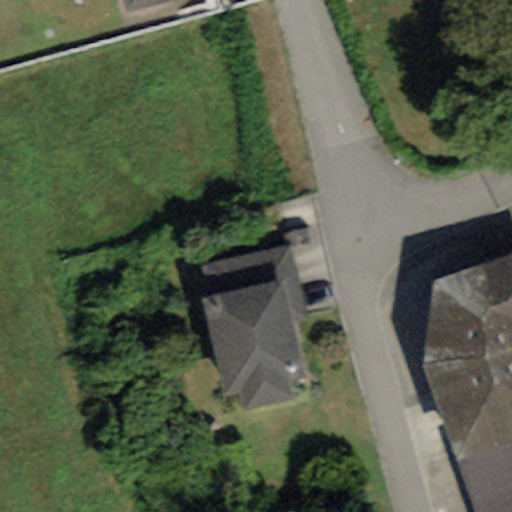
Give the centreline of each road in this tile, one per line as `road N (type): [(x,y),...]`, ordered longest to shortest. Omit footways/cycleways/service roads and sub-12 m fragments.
road 1 (unclassified): [(365,234),(356,312),(411,511)]
road 2 (unclassified): [(293,0),(365,234)]
road 3 (residential): [(365,234),(511,179)]
